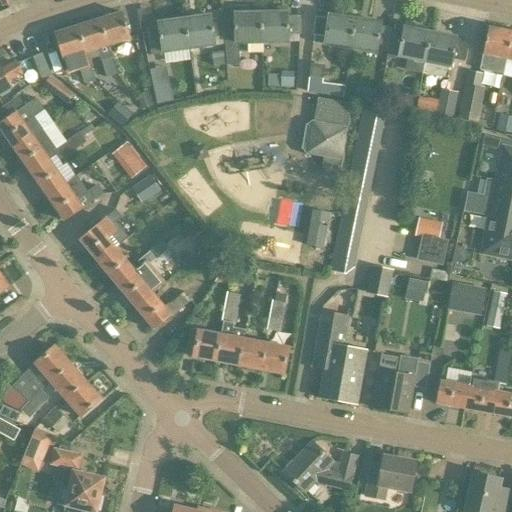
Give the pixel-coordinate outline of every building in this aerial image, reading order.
[(261,44),(261,14),(248,15),(248,7),(235,7),(235,15),(234,15),(234,19),(223,20),(224,36),(226,66),(239,66),(238,44),(261,44)] [(261,14),(261,44),(289,43),(289,34),(300,34),(299,17),(288,18),(288,14),(286,14),(286,8),(273,8),(273,14),(261,14)] [(100,21),(108,47),(131,40),(123,14),(100,21)] [(324,45),(351,49),(355,21),(328,16),(328,21),(316,19),(313,36),(325,38),(324,45)] [(212,17),(185,21),(189,49),(216,46),(215,36),(224,36),(223,20),(212,20),(212,17)] [(108,47),(100,21),(77,28),(85,54),(88,61),(100,57),(97,50),(108,47)] [(189,49),(185,21),(158,25),(158,27),(145,29),(150,57),(162,55),(162,53),(188,50),(189,49)] [(380,29),(381,25),(355,21),(351,49),(377,54),(379,45),(389,47),(391,31),(380,29)] [(85,54),(77,28),(55,35),(63,61),(85,54)] [(507,59),(511,33),(488,28),(483,54),(507,59)] [(425,63),(430,34),(403,29),(402,33),(391,31),(389,47),(387,59),(394,60),(398,58),(398,59),(407,60),(405,71),(421,75),(424,63),(425,63)] [(456,43),(457,38),(430,34),(425,63),(452,68),(453,59),(464,61),(467,45),(456,43)] [(97,50),(100,57),(101,61),(112,57),(108,47),(97,50)] [(106,78),(117,75),(112,57),(101,61),(106,78)] [(322,84),(325,60),(311,58),(307,92),(343,97),(344,86),(322,84)] [(45,62),(36,65),(41,77),(50,74),(45,62)] [(0,95),(12,89),(7,82),(21,74),(15,64),(1,72),(0,69),(0,95)] [(84,83),(95,80),(90,64),(79,68),(84,83)] [(43,85),(66,104),(73,96),(50,77),(43,85)] [(173,101),(170,88),(154,91),(157,105),(173,101)] [(478,90),(465,88),(459,119),(477,123),(480,107),(475,106),(478,90)] [(435,114),(455,118),(459,94),(439,91),(435,114)] [(0,123),(0,131),(13,150),(32,138),(42,130),(34,117),(44,110),(36,99),(0,123)] [(348,129),(352,105),(318,99),(314,123),(312,123),(307,127),(303,150),(306,156),(324,159),(320,179),(338,182),(342,162),(348,129)] [(122,107),(112,118),(122,127),(132,116),(122,107)] [(361,121),(383,126),(386,112),(364,108),(361,121)] [(497,128),(511,132),(511,118),(501,115),(497,128)] [(383,126),(361,121),(359,134),(381,138),(383,126)] [(32,138),(13,150),(30,174),(48,161),(56,156),(53,151),(56,149),(42,130),(32,138)] [(72,153),(86,143),(79,133),(65,143),(72,153)] [(381,138),(359,134),(356,146),(378,151),(381,138)] [(133,178),(150,165),(130,140),(113,153),(133,178)] [(511,142),(503,140),(495,182),(487,181),(480,218),(488,220),(481,255),(511,261),(511,142)] [(72,153),(65,143),(56,149),(53,151),(56,156),(59,161),(72,153)] [(378,151),(356,146),(353,159),(375,164),(378,151)] [(375,164),(353,159),(351,172),(373,176),(375,164)] [(30,174),(46,198),(65,185),(48,161),(30,174)] [(373,176),(351,172),(348,184),(370,189),(373,176)] [(65,185),(46,198),(63,222),(82,209),(103,195),(97,187),(90,191),(79,175),(74,178),(64,184),(65,185)] [(140,204),(159,192),(149,176),(132,188),(140,204)] [(370,189),(348,184),(345,197),(368,202),(370,189)] [(368,202),(345,197),(343,210),(365,214),(368,202)] [(80,241),(99,264),(116,249),(109,241),(119,232),(113,225),(122,218),(115,210),(106,217),(107,219),(98,227),(80,241)] [(365,214),(343,210),(340,222),(362,227),(365,214)] [(323,249),(329,214),(312,211),(306,246),(323,249)] [(419,258),(440,263),(445,242),(438,241),(442,224),(418,219),(415,236),(423,238),(419,258)] [(362,227),(340,222),(338,235),(360,240),(362,227)] [(360,240),(338,235),(335,248),(357,252),(360,240)] [(142,271),(168,249),(161,241),(135,262),(142,271)] [(357,252),(335,248),(332,260),(354,265),(357,252)] [(135,272),(116,249),(99,264),(117,286),(135,272)] [(354,265),(332,260),(330,274),(352,278),(354,265)] [(373,268),(368,293),(385,297),(391,271),(373,268)] [(135,309),(153,294),(135,272),(117,286),(125,296),(120,299),(129,311),(134,307),(135,309)] [(0,294),(9,288),(0,275),(0,294)] [(427,300),(428,280),(409,278),(408,298),(427,300)] [(452,284),(447,310),(481,316),(485,289),(452,284)] [(177,311),(190,301),(184,293),(171,304),(177,311)] [(237,311),(240,295),(227,293),(224,308),(237,311)] [(506,296),(493,293),(486,326),(499,329),(506,296)] [(172,317),(153,294),(135,309),(154,332),(172,317)] [(279,333),(285,304),(273,302),(267,331),(279,333)] [(238,367),(243,340),(245,331),(232,328),(233,324),(235,325),(237,311),(224,308),(221,322),(223,323),(221,336),(216,363),(238,367)] [(355,406),(366,351),(341,346),(346,316),(322,312),(312,368),(323,370),(318,399),(355,406)] [(192,358),(216,363),(221,336),(198,332),(192,358)] [(265,345),(243,340),(238,367),(261,372),(265,345)] [(289,349),(265,345),(261,372),(284,376),(289,349)] [(49,383),(70,365),(54,347),(11,385),(20,395),(27,389),(33,397),(36,395),(39,391),(39,392),(49,383)] [(496,368),(508,370),(511,353),(499,351),(496,368)] [(408,416),(415,378),(419,378),(422,362),(402,358),(399,376),(378,372),(372,410),(408,416)] [(49,383),(64,401),(85,383),(70,365),(49,383)] [(505,386),(508,370),(496,368),(493,383),(471,378),(470,388),(466,409),(494,415),(498,393),(500,385),(505,386)] [(437,404),(466,409),(470,388),(441,382),(437,404)] [(100,401),(85,383),(64,401),(79,419),(100,401)] [(47,400),(39,392),(39,391),(36,395),(27,404),(35,412),(47,400)] [(494,415),(511,418),(511,395),(498,393),(494,415)] [(0,415),(15,422),(18,413),(3,407),(0,414),(0,415)] [(51,429),(62,417),(53,409),(42,421),(51,429)] [(0,435),(14,443),(20,431),(0,419),(0,435)] [(31,466),(43,437),(33,433),(21,462),(31,466)] [(305,493),(313,484),(350,493),(359,457),(343,453),(339,464),(333,463),(313,443),(285,474),(305,493)] [(67,468),(75,470),(77,471),(81,456),(55,450),(51,465),(67,468)] [(382,465),(370,463),(363,498),(385,502),(388,488),(410,493),(416,463),(384,457),(382,465)] [(75,473),(75,470),(67,468),(62,487),(70,488),(64,511),(95,511),(96,510),(99,511),(102,498),(99,497),(103,479),(75,473)] [(495,511),(494,511),(501,480),(474,474),(465,511),(495,511)]
